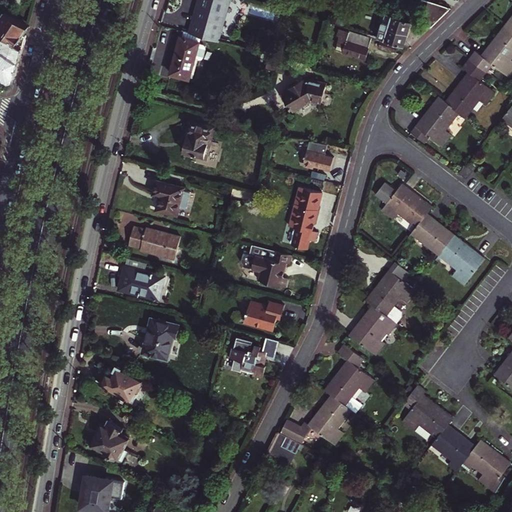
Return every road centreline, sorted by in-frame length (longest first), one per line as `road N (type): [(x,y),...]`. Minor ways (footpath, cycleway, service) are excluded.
road 1 (tertiary): [(37,511),(89,225),(149,0)]
road 2 (primary): [(0,502),(59,186),(109,0)]
road 3 (primary): [(92,0),(32,231),(0,410)]
road 4 (residential): [(224,511),(323,315),(373,123)]
road 5 (residential): [(373,123),(511,230)]
road 6 (residential): [(373,123),(409,66),(478,0)]
road 7 (tertiary): [(55,0),(20,125)]
road 8 (residential): [(511,271),(435,373)]
